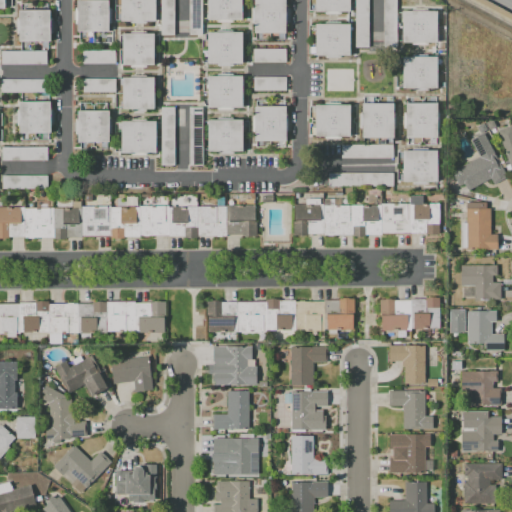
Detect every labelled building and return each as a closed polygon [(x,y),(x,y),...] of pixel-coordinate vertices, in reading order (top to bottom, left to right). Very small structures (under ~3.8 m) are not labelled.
[(77,31),(77,0),(108,0),(108,31),(77,31)] [(121,21),(120,0),(155,0),(155,21),(121,21)] [(173,0),(173,35),(160,35),(160,0),(173,0)] [(201,0),(201,35),(189,35),(189,0),(201,0)] [(241,0),(241,20),(206,19),(206,0),(241,0)] [(285,0),(285,33),(253,33),(253,0),(285,0)] [(349,0),(349,11),(315,11),(315,0),(349,0)] [(355,47),(355,0),(368,0),(368,47),(355,47)] [(383,47),(383,0),(397,0),(397,47),(383,47)] [(18,41),(18,10),(49,10),(49,41),(18,41)] [(402,43),(402,11),(439,11),(439,43),(402,43)] [(351,55),(316,55),(316,24),(351,24),(351,55)] [(241,64),(207,64),(207,32),(241,32),(241,64)] [(153,34),(153,65),(122,65),(122,34),(153,34)] [(285,62),(253,62),(253,49),(285,49),(285,62)] [(82,64),(82,50),(114,50),(114,63),(82,64)] [(1,64),(1,51),(46,51),(46,64),(1,64)] [(402,88),(402,57),(436,57),(436,88),(402,88)] [(207,107),(207,76),(242,76),(241,107),(207,107)] [(253,91),(253,77),(285,77),(285,91),(253,91)] [(153,109),(122,109),(122,78),(153,78),(153,109)] [(46,92),(1,92),(1,79),(46,79),(46,92)] [(115,79),(115,92),(82,92),(82,79),(115,79)] [(49,133),(19,133),(19,101),(50,102),(49,133)] [(363,138),(362,103),(393,103),(393,138),(363,138)] [(406,138),(405,103),(436,103),(437,138),(406,138)] [(349,136),(316,136),(316,105),(349,105),(349,136)] [(161,166),(160,113),(160,107),(173,107),(174,166),(161,166)] [(188,166),(189,107),(202,107),(202,166),(188,166)] [(254,141),(254,107),(286,107),(286,141),(254,141)] [(77,111),(108,111),(108,142),(77,142),(77,111)] [(207,151),(207,120),(242,120),(242,152),(207,151)] [(121,153),(121,121),(155,121),(155,153),(121,153)] [(511,126),(511,128),(511,173),(497,130),(511,126)] [(483,132),(507,176),(494,183),(491,178),(468,191),(464,183),(459,185),(452,171),(479,157),(470,139),(483,132)] [(341,158),(341,145),(392,145),(392,158),(341,158)] [(47,160),(1,160),(1,147),(47,147),(47,160)] [(403,182),(402,151),(436,151),(437,182),(403,182)] [(328,172),(348,172),(348,173),(392,173),(392,186),(328,186),(328,172)] [(2,189),(2,175),(47,175),(47,189),(2,189)] [(262,194),(272,194),(272,202),(262,202),(262,194)] [(293,235),(293,221),(294,221),(294,205),(323,204),(323,205),(381,205),(381,204),(409,204),(409,196),(422,196),(422,204),(438,204),(438,234),(425,234),(425,232),(410,232),(410,233),(381,234),(365,235),(365,236),(352,236),(352,235),(324,235),(324,233),(308,233),(308,235),(293,235)] [(0,238),(0,207),(24,207),(24,208),(62,208),(72,208),(72,201),(80,201),(80,208),(81,208),(81,206),(110,206),(110,207),(139,207),(139,206),(168,206),(168,203),(181,203),(181,206),(190,206),(216,206),(225,206),(225,204),(255,204),(255,221),(256,221),(256,235),(241,235),(226,235),(226,236),(197,236),(197,237),(184,238),(184,236),(168,236),(168,235),(149,235),(149,236),(143,236),(143,235),(139,235),(139,237),(123,237),(123,238),(110,238),(110,237),(81,237),(66,237),(66,238),(52,238),(52,237),(33,237),(33,238),(28,238),(28,237),(24,237),(24,236),(8,236),(8,238),(0,238)] [(466,249),(466,247),(461,247),(461,223),(466,223),(466,208),(466,202),(486,202),(486,208),(491,208),(491,234),(498,234),(498,249),(466,249)] [(461,286),(461,265),(497,265),(497,275),(493,275),(493,282),(501,282),(501,299),(475,299),(475,294),(474,294),(474,286),(461,286)] [(381,330),(381,313),(380,313),(380,299),(385,299),(385,298),(391,298),(391,299),(394,299),(394,300),(410,300),(410,299),(426,299),(426,297),(428,297),(435,297),(439,297),(440,328),(411,328),(411,330),(381,330)] [(208,332),(208,315),(207,315),(206,301),(222,301),(222,302),(266,302),(266,299),(269,299),(269,298),(276,298),(276,299),(279,299),(279,300),(295,300),(295,301),(298,301),(298,300),(304,300),(304,301),(324,301),(324,300),(339,300),(339,298),(354,298),(354,313),(353,313),(353,329),(337,329),(337,334),(328,334),(328,329),(324,329),(324,331),(295,331),(295,330),(266,330),(266,331),(208,332)] [(0,302),(19,302),(34,302),(34,301),(48,301),(48,303),(67,303),(92,303),(92,301),(106,301),(106,300),(135,300),(135,301),(135,302),(150,302),(150,301),(165,301),(165,317),(164,317),(164,332),(135,332),(135,330),(106,331),(106,332),(90,333),(48,333),(48,331),(20,332),(20,333),(0,333),(0,302)] [(449,333),(449,309),(465,309),(465,332),(460,332),(460,333),(449,333)] [(468,343),(468,311),(488,311),(488,310),(496,310),(496,322),(491,322),(491,334),(504,334),(504,350),(486,350),(486,343),(468,343)] [(404,383),(404,366),(402,366),(402,361),(389,361),(389,344),(425,345),(425,383),(404,383)] [(214,384),(215,381),(213,381),(214,375),(214,373),(212,373),(213,365),(214,365),(214,362),(213,362),(213,346),(251,346),(250,360),(247,360),(247,366),(256,366),(256,385),(214,384)] [(313,362),(313,384),(291,384),(291,347),(311,347),(311,346),(327,346),(327,362),(313,362)] [(53,367),(65,361),(69,368),(90,356),(93,362),(95,360),(98,365),(96,365),(108,387),(90,397),(84,385),(69,393),(68,391),(67,392),(53,367)] [(135,392),(133,381),(113,384),(110,361),(148,356),(152,390),(135,392)] [(452,369),(452,361),(461,361),(461,369),(452,369)] [(0,409),(0,362),(16,362),(16,380),(14,380),(14,392),(16,392),(16,409),(0,409)] [(500,405),(491,405),(476,405),(476,402),(467,402),(467,392),(461,392),(461,371),(497,371),(497,381),(493,381),(493,388),(500,388),(500,405)] [(427,378),(437,379),(437,386),(426,386),(427,378)] [(45,440),(45,426),(50,426),(49,403),(42,399),(44,393),(41,392),(45,385),(70,399),(71,414),(74,414),(74,422),(86,421),(87,436),(71,436),(71,438),(60,439),(60,441),(58,443),(54,443),(51,441),(51,439),(45,440)] [(389,406),(389,390),(425,390),(424,416),(433,416),(432,430),(405,429),(405,427),(403,427),(403,406),(389,406)] [(213,429),(213,414),(227,414),(227,391),(249,391),(248,429),(213,429)] [(291,430),(291,391),(327,391),(327,406),(315,406),(315,410),(323,410),(323,416),(325,416),(325,430),(291,430)] [(461,451),(461,431),(475,431),(475,428),(462,428),(462,411),(488,411),(488,417),(491,417),(501,417),(501,435),(492,435),(493,441),(497,441),(497,451),(489,451),(461,451)] [(16,438),(16,416),(35,417),(35,438),(16,438)] [(0,424),(15,437),(7,445),(9,446),(0,455),(0,424)] [(425,473),(389,473),(389,457),(393,457),(393,449),(389,449),(389,434),(429,434),(429,447),(425,447),(425,473)] [(291,475),(291,436),(313,436),(313,459),(326,459),(326,475),(291,475)] [(229,474),(229,455),(213,455),(213,438),(258,438),(258,453),(258,474),(229,474)] [(53,467),(73,446),(73,447),(74,446),(90,462),(100,452),(111,462),(100,473),(86,488),(68,470),(62,476),(53,467)] [(464,503),(464,482),(467,482),(467,475),(464,475),(464,463),(502,463),(502,479),(490,479),(490,484),(495,484),(495,503),(464,503)] [(115,470),(124,470),(124,474),(132,474),(132,470),(135,467),(141,467),(144,470),(144,465),(156,465),(156,478),(154,478),(154,501),(145,501),(145,494),(135,494),(135,501),(128,501),(128,494),(115,494),(115,470)] [(213,511),(213,504),(221,504),(221,500),(215,500),(215,489),(216,489),(216,481),(249,481),(249,499),(257,499),(257,511),(213,511)] [(313,511),(290,511),(290,482),(311,482),(311,481),(327,481),(327,497),(314,497),(314,504),(313,504),(313,511)] [(0,511),(0,484),(9,482),(11,490),(30,485),(36,507),(16,511),(0,511)] [(434,511),(389,511),(389,501),(405,501),(405,482),(426,482),(426,503),(434,503),(434,511)] [(43,511),(41,509),(59,496),(70,511),(43,511)]
